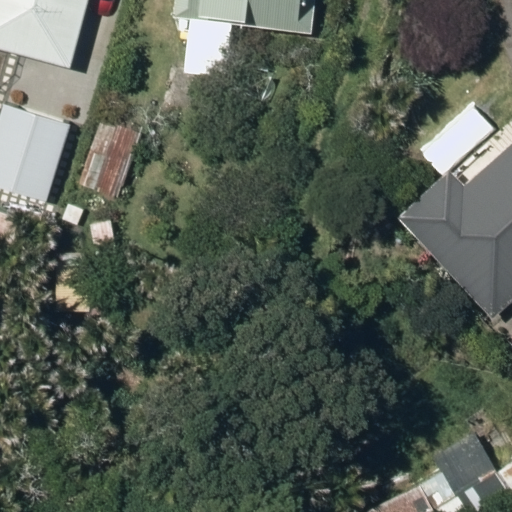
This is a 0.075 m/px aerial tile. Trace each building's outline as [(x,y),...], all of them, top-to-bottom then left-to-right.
[(0,0),(0,43),(64,61),(80,0),(0,0)] [(185,12),(177,69),(222,75),(229,19),(307,29),(311,0),(168,0),(167,10),(185,12)] [(7,102),(0,125),(0,182),(56,199),(79,124),(7,102)] [(97,116),(74,191),(113,203),(137,128),(97,116)] [(443,163),(391,210),(486,315),(511,291),(511,128),(457,179),(443,163)] [(86,218),(93,251),(113,247),(106,214),(86,218)] [(55,251),(54,299),(84,299),(85,251),(55,251)] [(410,374),(434,397),(450,381),(427,357),(410,374)] [(416,476),(353,511),(511,511),(511,509),(490,471),(432,505),(416,476)]
